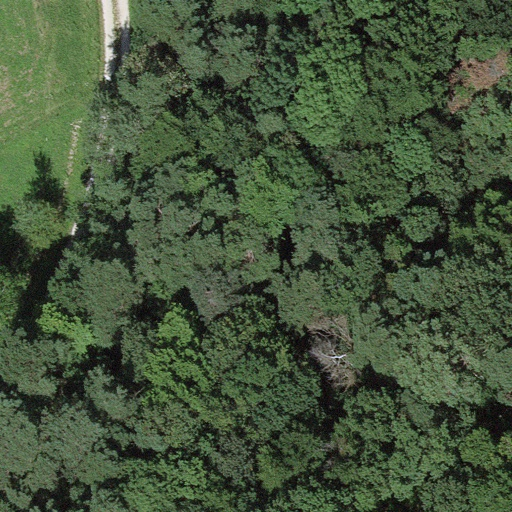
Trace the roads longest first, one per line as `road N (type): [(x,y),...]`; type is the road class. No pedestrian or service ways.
road 1 (track): [(0,391),(58,294),(99,149),(115,50),(108,0)]
road 2 (track): [(511,414),(410,511)]
